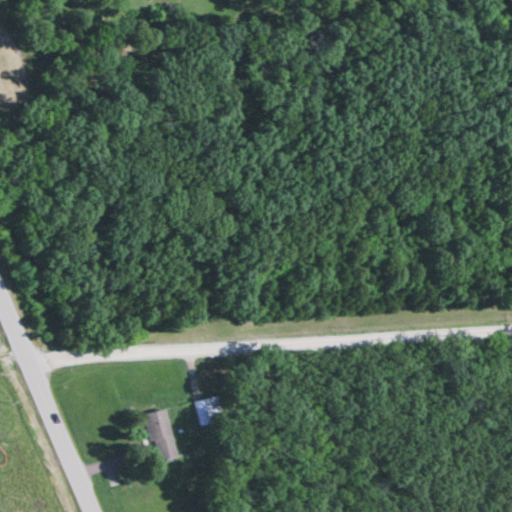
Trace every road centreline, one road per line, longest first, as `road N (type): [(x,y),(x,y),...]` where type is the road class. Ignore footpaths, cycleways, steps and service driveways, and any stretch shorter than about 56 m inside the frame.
road 1 (residential): [(27,366),(511,325)]
road 2 (secondary): [(89,511),(0,307)]
